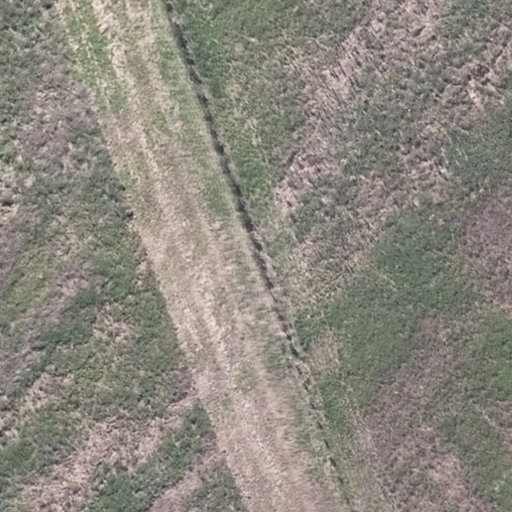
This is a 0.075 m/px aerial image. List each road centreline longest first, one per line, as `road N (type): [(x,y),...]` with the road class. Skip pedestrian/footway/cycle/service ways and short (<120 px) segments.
road 1 (track): [(50,21),(322,511)]
road 2 (track): [(511,284),(296,476)]
